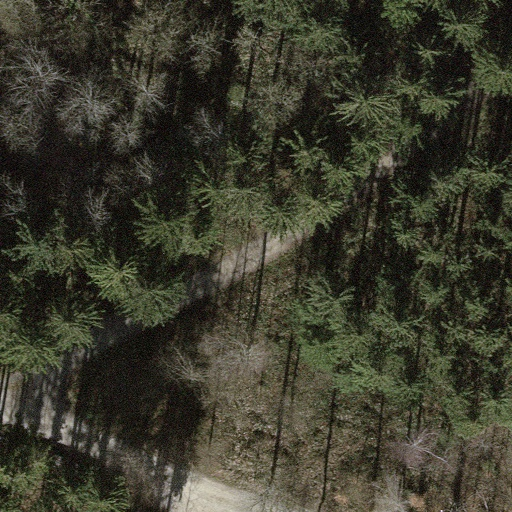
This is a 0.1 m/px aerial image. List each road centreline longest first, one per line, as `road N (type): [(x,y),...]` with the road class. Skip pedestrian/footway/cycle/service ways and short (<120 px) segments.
road 1 (track): [(511,62),(307,218),(0,399)]
road 2 (track): [(0,406),(254,511)]
